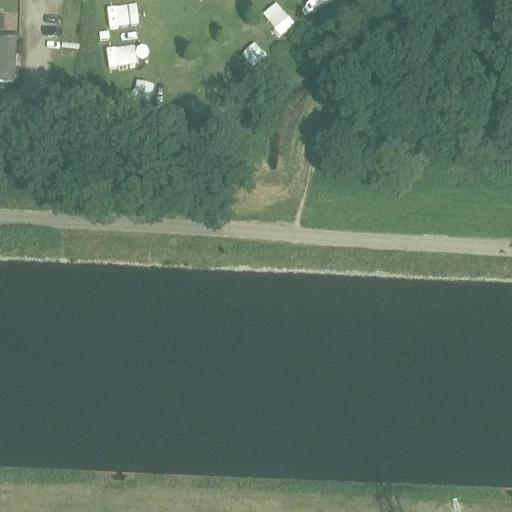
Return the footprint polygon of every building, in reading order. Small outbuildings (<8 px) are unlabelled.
[(110,25),(120,25),(120,3),(110,3),(110,25)] [(252,55),(260,64),(279,48),(270,39),(252,55)] [(15,42),(0,41),(0,84),(14,85),(15,42)] [(214,72),(219,82),(235,75),(230,65),(214,72)] [(196,88),(176,90),(176,100),(197,99),(196,88)]
